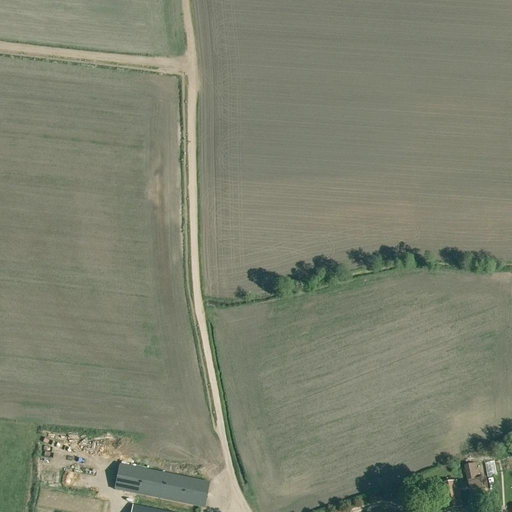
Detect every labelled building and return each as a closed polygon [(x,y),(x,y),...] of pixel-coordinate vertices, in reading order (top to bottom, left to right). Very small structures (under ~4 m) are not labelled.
[(176,186),(168,186),(168,194),(177,194),(176,186)] [(477,466),(476,463),(463,466),(466,481),(479,478),(477,466)] [(209,483),(120,464),(115,490),(204,508),(209,483)] [(457,480),(438,484),(443,510),(462,506),(457,480)] [(420,502),(432,501),(431,491),(419,492),(420,502)]
